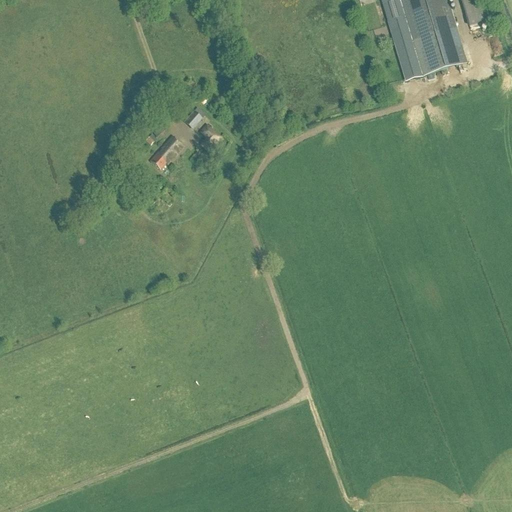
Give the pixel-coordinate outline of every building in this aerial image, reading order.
[(380,0),(405,84),(424,78),(467,66),(458,33),(447,0),(380,0)] [(461,0),(472,33),(486,29),(477,0),(461,0)] [(506,15),(501,0),(498,0),(491,2),(495,18),(506,15)] [(498,22),(502,39),(511,36),(511,27),(510,19),(498,22)] [(185,124),(192,130),(200,121),(193,115),(185,124)] [(160,125),(151,132),(155,138),(165,131),(160,125)] [(200,147),(208,154),(221,140),(206,127),(200,135),(206,141),(200,147)] [(150,148),(154,143),(148,139),(144,143),(150,148)] [(167,167),(183,149),(172,139),(150,164),(160,173),(166,166),(167,167)]
